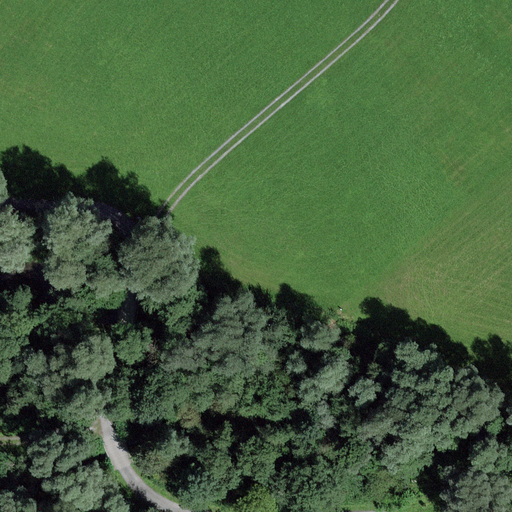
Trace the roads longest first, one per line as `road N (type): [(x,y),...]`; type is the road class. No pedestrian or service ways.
road 1 (track): [(109,436),(145,246),(106,209),(0,202)]
road 2 (track): [(145,246),(199,172),(395,0)]
